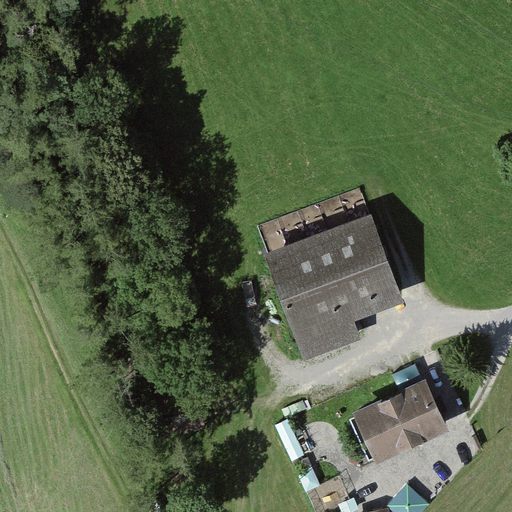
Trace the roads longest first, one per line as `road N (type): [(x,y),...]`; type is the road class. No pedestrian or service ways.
road 1 (track): [(135,511),(0,221)]
road 2 (track): [(435,330),(299,376),(265,425),(248,511)]
